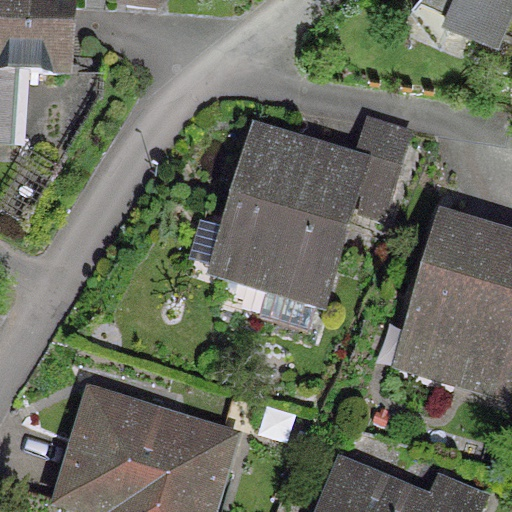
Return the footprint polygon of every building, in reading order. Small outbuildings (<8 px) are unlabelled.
[(0,0),(0,73),(63,78),(68,0),(0,0)] [(117,0),(117,13),(161,14),(161,0),(117,0)] [(490,38),(506,0),(408,0),(407,2),(410,4),(412,0),(422,0),(442,8),(439,16),(490,38)] [(249,150),(211,275),(314,306),(352,181),(249,150)] [(511,366),(511,252),(436,230),(402,343),(443,355),(449,381),(503,397),(511,366)] [(87,404),(58,505),(57,507),(73,511),(202,511),(223,444),(87,404)] [(337,473),(320,511),(472,511),(476,505),(433,486),(423,509),(337,473)]
